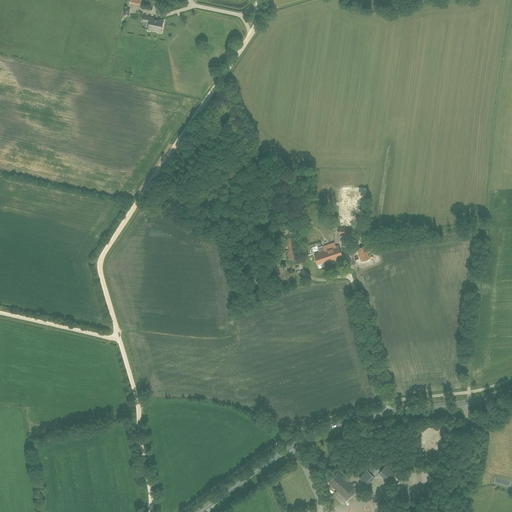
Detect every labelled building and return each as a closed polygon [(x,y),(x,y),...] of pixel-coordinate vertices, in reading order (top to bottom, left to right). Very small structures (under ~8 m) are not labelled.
[(161,25),(162,25),(162,24),(163,21),(155,20),(155,19),(144,16),(143,21),(149,22),(148,29),(152,30),(152,29),(156,30),(161,31),(161,29),(162,28),(161,28),(161,25)] [(294,249),(296,249),(294,238),(286,239),(289,253),(288,254),(289,259),(296,258),(294,249)] [(318,265),(328,261),(342,256),(339,246),(314,254),(318,265)] [(362,261),(370,258),(366,246),(357,249),(362,261)] [(377,475),(378,476),(379,474),(389,483),(396,475),(386,466),(381,471),(374,465),(368,471),(367,470),(359,478),(367,485),(377,475)] [(329,483),(338,492),(347,481),(338,473),(329,483)] [(347,481),(338,492),(347,500),(357,490),(347,481)]
